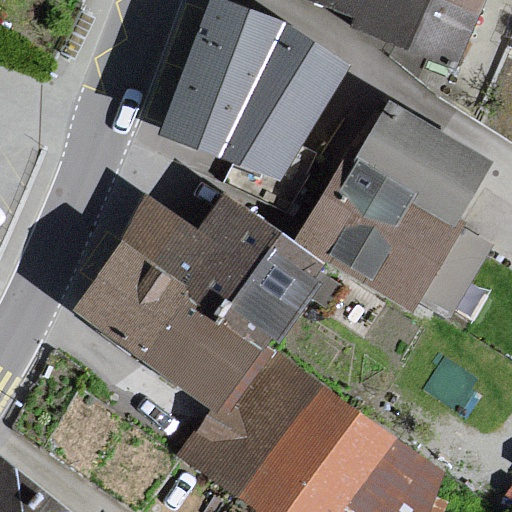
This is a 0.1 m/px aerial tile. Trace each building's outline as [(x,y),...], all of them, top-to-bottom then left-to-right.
[(352,64),(224,0),(209,0),(161,133),(279,180),(352,64)] [(255,0),(433,92),(471,0),(255,0)] [(493,163),(382,93),(294,240),(326,262),(412,312),(420,300),(449,318),(493,245),(460,223),(493,163)] [(199,230),(147,194),(73,312),(208,410),(177,454),(262,511),(428,511),(445,473),(270,347),(326,262),(294,240),(223,194),(199,230)] [(32,511),(0,485),(0,511),(32,511)]
